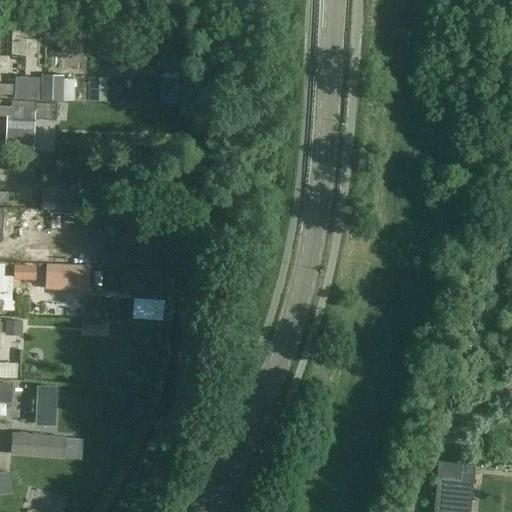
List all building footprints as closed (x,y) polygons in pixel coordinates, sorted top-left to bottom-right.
[(47,77),(49,33),(30,33),(29,76),(47,77)] [(162,66),(160,86),(173,87),(175,67),(162,66)] [(38,99),(39,77),(15,77),(14,98),(38,99)] [(56,93),(57,78),(45,78),(45,92),(56,93)] [(0,93),(12,94),(12,84),(0,84),(0,93)] [(6,134),(34,136),(35,102),(10,101),(10,106),(12,106),(11,117),(6,117),(6,134)] [(0,105),(0,116),(11,117),(11,106),(0,105)] [(78,184),(77,213),(92,214),(94,184),(78,184)] [(76,211),(77,191),(42,189),(41,209),(76,211)] [(49,246),(23,245),(22,260),(49,261),(49,246)] [(35,266),(13,265),(13,279),(34,280),(35,266)] [(0,310),(11,311),(11,300),(3,300),(3,292),(0,292),(0,310)] [(163,299),(148,299),(147,320),(162,321),(163,299)] [(23,321),(6,320),(5,333),(22,334),(23,321)] [(83,324),(64,323),(64,332),(83,332),(83,324)] [(105,334),(105,325),(85,324),(85,332),(105,334)] [(0,379),(21,379),(21,364),(1,364),(0,379)] [(66,436),(12,433),(11,453),(65,456),(66,436)]
